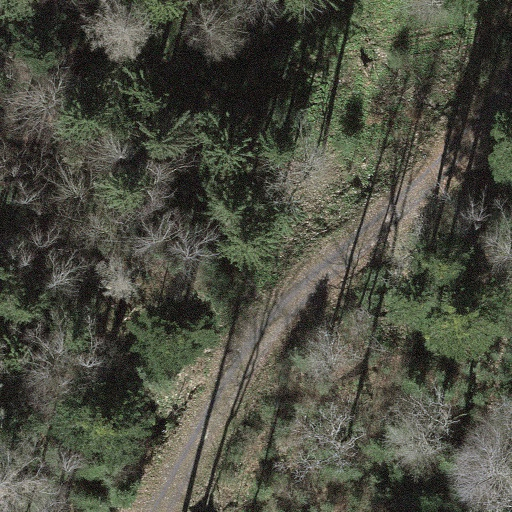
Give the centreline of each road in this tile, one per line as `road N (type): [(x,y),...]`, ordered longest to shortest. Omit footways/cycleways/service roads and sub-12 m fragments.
road 1 (track): [(511,90),(474,140),(303,298),(219,399),(148,511)]
road 2 (track): [(170,511),(241,345),(194,0)]
